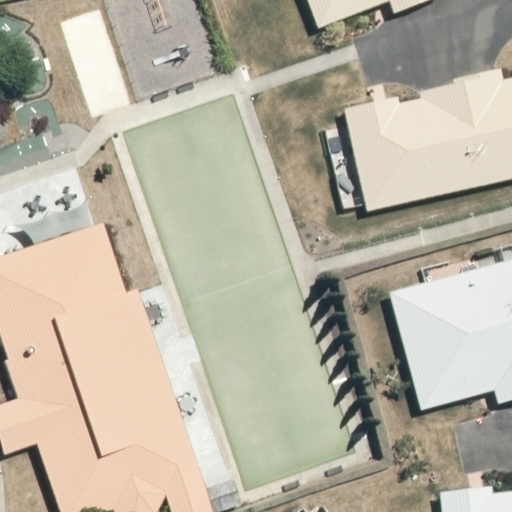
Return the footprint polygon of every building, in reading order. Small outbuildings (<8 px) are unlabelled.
[(128,111),(101,9),(65,19),(92,121),(128,111)] [(511,29),(341,67),(365,176),(511,144),(511,29)] [(360,457),(236,88),(118,126),(239,497),(360,457)] [(511,232),(388,265),(420,386),(511,361),(511,232)] [(121,511),(215,480),(129,233),(0,277),(0,331),(62,511),(121,511)] [(442,479),(444,511),(511,511),(511,490),(500,492),(498,474),(442,479)] [(361,511),(339,485),(306,511),(361,511)]
